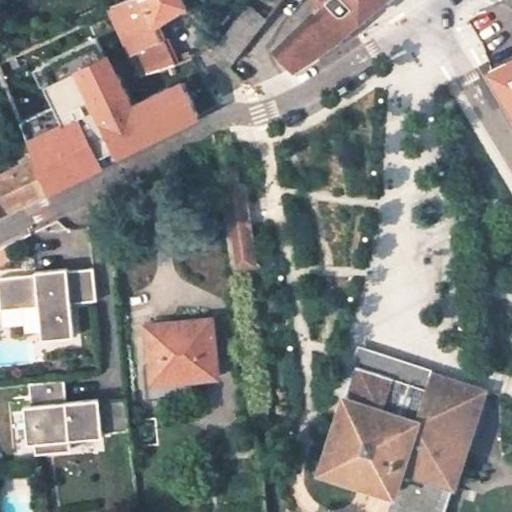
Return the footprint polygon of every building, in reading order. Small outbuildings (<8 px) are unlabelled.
[(132,54),(164,37),(158,24),(188,5),(184,0),(124,0),(109,6),(112,10),(132,54)] [(323,0),(326,2),(275,49),(295,69),(321,53),(334,45),(344,36),(339,31),(353,18),(359,24),(385,0),(323,0)] [(250,7),(218,48),(234,60),(266,18),(261,15),(250,7)] [(271,13),(265,10),(261,15),(266,18),(271,13)] [(344,36),(359,24),(353,18),(339,31),(344,36)] [(176,61),(164,37),(132,54),(142,75),(158,69),(176,61)] [(0,68),(2,74),(14,68),(9,57),(0,61),(0,68)] [(511,59),(490,71),(511,106),(511,59)] [(206,80),(178,94),(169,91),(158,69),(142,75),(132,79),(138,90),(161,136),(188,121),(220,104),(206,80)] [(41,115),(29,82),(9,91),(21,124),(41,115)] [(138,90),(84,117),(90,130),(69,140),(62,122),(26,138),(33,157),(46,192),(73,179),(127,153),(161,136),(138,90)] [(0,213),(7,211),(46,192),(33,157),(0,173),(0,213)] [(234,191),(237,212),(245,211),(243,189),(234,191)] [(234,191),(222,193),(232,269),(253,266),(245,211),(237,212),(234,191)] [(74,336),(71,303),(96,300),(93,268),(68,270),(67,268),(36,271),(36,274),(0,277),(0,303),(1,310),(39,306),(42,339),(74,336)] [(219,378),(213,319),(170,323),(171,334),(148,336),(153,391),(166,389),(165,383),(219,378)] [(170,323),(147,325),(148,336),(171,334),(170,323)] [(427,386),(433,371),(359,347),(353,363),(361,365),(427,386)] [(444,511),(485,389),(433,371),(427,386),(361,365),(353,387),(350,396),(345,395),(322,466),(395,492),(388,511),(444,511)] [(72,448),(71,438),(103,435),(103,432),(131,429),(128,398),(100,401),(99,398),(67,401),(65,379),(29,383),(32,405),(26,405),(29,442),(35,441),(36,452),(72,448)]
